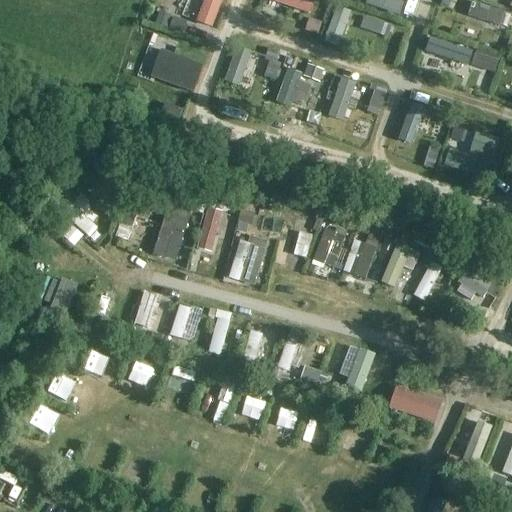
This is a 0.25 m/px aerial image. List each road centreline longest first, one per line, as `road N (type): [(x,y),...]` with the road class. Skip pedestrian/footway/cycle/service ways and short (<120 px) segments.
road 1 (track): [(235,0),(200,80),(201,116),(511,214)]
road 2 (track): [(511,119),(228,21)]
road 3 (track): [(511,284),(432,460)]
road 4 (track): [(369,167),(423,0)]
